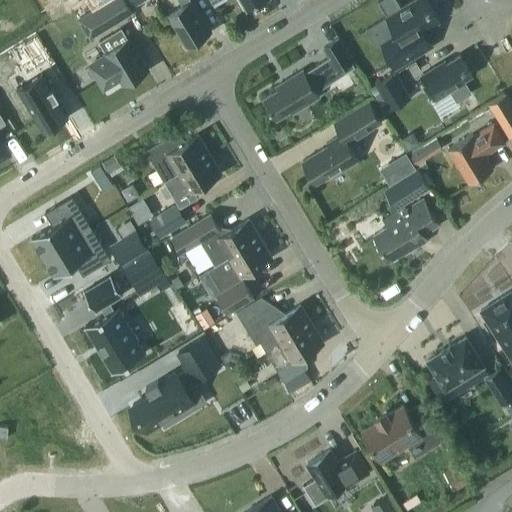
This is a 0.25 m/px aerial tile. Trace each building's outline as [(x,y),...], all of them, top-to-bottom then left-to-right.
[(107,0),(92,9),(104,29),(132,12),(125,0),(107,0)] [(168,13),(186,44),(209,30),(190,0),(178,0),(182,5),(168,13)] [(410,0),(386,15),(396,32),(378,42),(396,70),(434,46),(424,30),(438,21),(425,0),(410,0)] [(107,55),(90,65),(103,86),(120,76),(124,82),(146,69),(127,38),(121,27),(112,33),(119,43),(105,52),(107,55)] [(337,37),(323,46),(337,70),(351,61),(337,37)] [(471,74),(459,54),(446,62),(444,60),(420,74),(435,99),(450,90),(456,101),(470,92),(462,79),(471,74)] [(318,95),(302,69),(275,85),(277,88),(263,97),(276,118),(290,109),(292,112),(318,95)] [(375,83),(390,108),(411,96),(396,71),(375,83)] [(320,94),(350,83),(346,73),(316,84),(320,94)] [(20,91),(19,92),(43,131),(67,116),(70,121),(71,120),(60,101),(62,100),(56,90),(53,91),(44,76),(43,77),(44,79),(21,93),(20,91)] [(511,134),(511,102),(506,93),(489,104),(509,136),(511,134)] [(315,183),(341,167),(342,169),(358,160),(346,141),(381,120),(369,101),(335,121),(342,133),(326,142),(327,145),(302,160),(315,183)] [(505,141),(493,122),(472,135),(472,133),(448,148),(469,182),(492,167),(484,154),(505,141)] [(166,137),(145,150),(164,181),(164,180),(178,173),(178,172),(209,153),(197,134),(173,148),(166,137)] [(408,134),(401,138),(408,149),(419,142),(415,136),(408,134)] [(420,145),(409,152),(416,163),(424,159),(427,156),(420,145)] [(405,151),(396,156),(406,173),(415,167),(405,151)] [(103,160),(102,161),(108,172),(121,164),(114,153),(103,160)] [(178,172),(178,173),(164,180),(170,190),(173,188),(178,196),(189,190),(189,191),(220,172),(209,153),(178,172)] [(90,171),(97,181),(106,175),(100,165),(90,171)] [(385,188),(396,207),(430,187),(418,168),(385,188)] [(52,223),(31,236),(43,255),(91,226),(72,194),(45,211),(52,223)] [(143,194),(128,203),(138,219),(152,211),(143,194)] [(409,212),(373,234),(389,259),(409,247),(410,248),(426,238),(423,233),(438,224),(423,199),(407,208),(409,212)] [(187,221),(176,202),(151,218),(161,236),(187,221)] [(200,240),(215,265),(260,238),(248,218),(219,235),(216,230),(219,228),(210,213),(172,235),(182,251),(200,240)] [(91,226),(43,255),(55,274),(75,261),(83,274),(111,257),(91,226)] [(148,246),(139,231),(113,247),(122,262),(148,246)] [(260,238),(216,265),(207,270),(220,292),(217,294),(227,311),(253,296),(240,275),(271,256),(260,238)] [(151,273),(157,282),(168,276),(151,248),(124,265),(135,283),(151,273)] [(111,274),(84,290),(95,309),(102,305),(106,312),(85,324),(113,371),(145,351),(118,305),(113,308),(109,301),(122,292),(111,274)] [(511,289),(480,310),(511,360),(511,289)] [(259,341),(265,350),(311,322),(299,303),(274,319),(268,307),(243,322),(255,343),(259,341)] [(206,307),(195,315),(204,328),(215,321),(206,307)] [(311,322),(265,350),(283,380),(304,368),(297,357),(322,342),(311,322)] [(441,348),(441,350),(427,359),(436,374),(445,388),(483,364),(465,335),(450,345),(449,343),(441,348)] [(150,392),(132,403),(147,427),(162,418),(174,411),(192,400),(183,385),(195,378),(196,379),(219,365),(202,336),(178,350),(188,367),(176,374),(175,373),(159,382),(157,379),(145,386),(146,387),(147,387),(150,392)] [(216,338),(210,341),(217,353),(223,349),(216,338)] [(241,366),(231,372),(238,384),(249,378),(241,366)] [(511,386),(499,366),(484,376),(502,404),(504,403),(511,414),(511,386)] [(361,428),(380,459),(406,443),(414,456),(441,439),(427,417),(415,424),(402,403),(387,412),(386,410),(375,416),(377,419),(361,428)] [(455,442),(447,447),(453,458),(461,453),(455,442)] [(368,471),(355,449),(337,461),(329,448),(306,462),(325,493),(346,480),(348,484),(368,471)] [(497,451),(487,458),(491,464),(501,458),(497,451)] [(443,470),(454,488),(472,477),(461,460),(443,470)] [(416,492),(402,500),(407,507),(421,499),(416,492)] [(398,511),(387,494),(371,505),(375,511),(398,511)] [(281,511),(271,495),(242,511),(299,511),(298,511),(281,511)]
